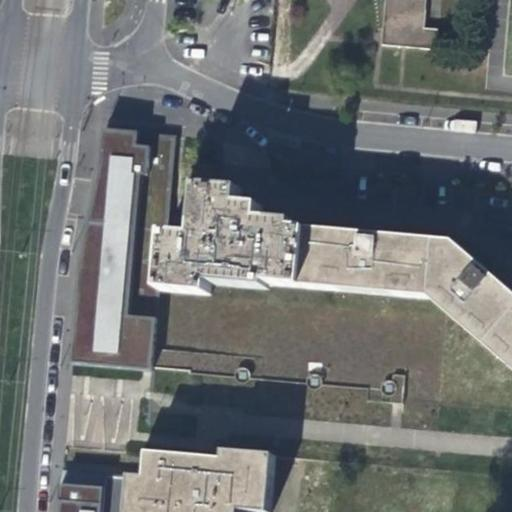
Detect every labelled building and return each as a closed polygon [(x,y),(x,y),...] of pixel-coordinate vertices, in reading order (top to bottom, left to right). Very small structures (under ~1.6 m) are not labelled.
[(435,51),(437,29),(422,28),(425,0),(383,0),(379,46),(435,51)] [(177,149),(179,137),(152,135),(104,131),(103,165),(97,192),(84,251),(80,298),(78,317),(75,349),(74,365),(155,373),(158,326),(161,291),(164,260),(166,235),(177,149)] [(511,294),(455,245),(409,241),(324,233),(294,230),(294,224),(260,220),(262,208),(251,207),(239,205),(241,191),(220,189),(200,187),(195,238),(166,235),(164,260),(161,291),(210,295),(211,285),(267,289),(267,284),(433,300),(511,367),(511,294)] [(269,511),(275,459),(226,455),(224,462),(150,455),(149,468),(148,480),(133,479),(129,511),(269,511)] [(129,511),(133,479),(62,472),(58,511),(129,511)]
